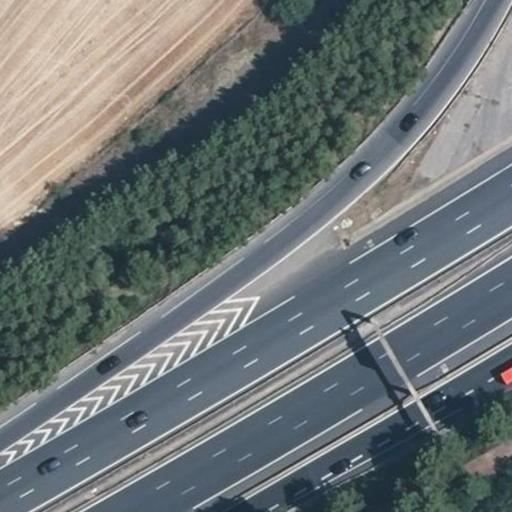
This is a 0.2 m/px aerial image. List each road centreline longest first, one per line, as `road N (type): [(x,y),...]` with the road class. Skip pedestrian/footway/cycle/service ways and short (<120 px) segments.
road 1 (motorway): [(494,0),(452,67),(337,193),(123,358),(0,438)]
road 2 (motorway): [(511,191),(0,499)]
road 3 (motorway): [(125,511),(511,283)]
road 4 (motorway): [(241,511),(511,356)]
